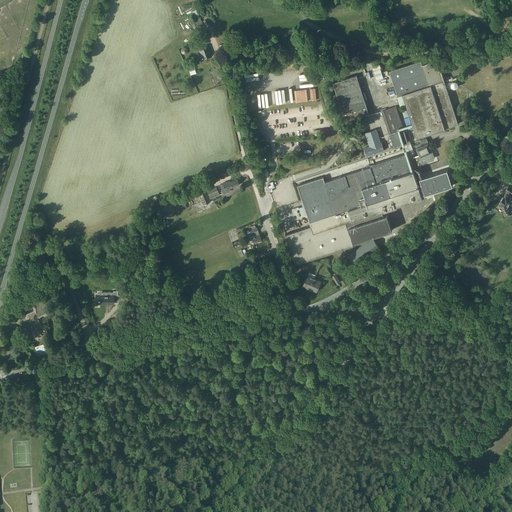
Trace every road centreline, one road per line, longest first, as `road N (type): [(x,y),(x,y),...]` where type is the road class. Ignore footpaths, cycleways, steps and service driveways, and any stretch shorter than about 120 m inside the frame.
road 1 (primary): [(0,294),(84,0)]
road 2 (unclassified): [(296,313),(0,378)]
road 3 (unclassified): [(296,313),(217,54)]
road 4 (tertiary): [(220,511),(375,314)]
road 5 (primary): [(61,0),(0,225)]
road 6 (track): [(357,50),(379,56),(511,42)]
road 7 (unclassified): [(438,234),(312,308)]
road 8 (tertiary): [(511,125),(438,234)]
road 9 (track): [(511,323),(383,314)]
